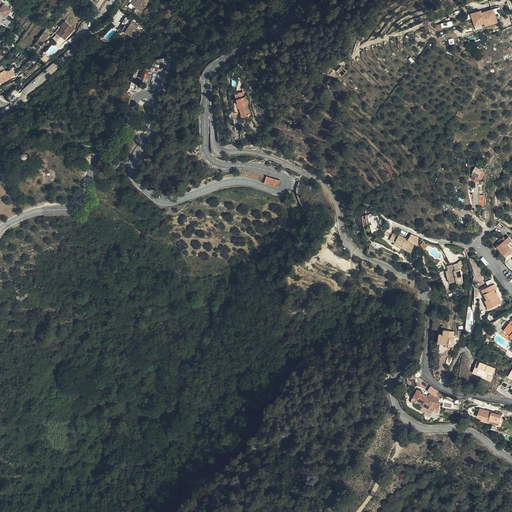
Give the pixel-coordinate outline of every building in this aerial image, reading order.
[(134,0),(131,4),(135,8),(135,7),(138,10),(145,3),(143,1),(144,0),(134,0)] [(4,2),(3,1),(0,5),(0,4),(0,17),(3,14),(4,14),(6,12),(10,7),(4,2)] [(498,22),(493,9),(481,13),(481,11),(471,14),(475,27),(485,24),(488,22),(489,25),(498,22)] [(3,14),(0,17),(0,21),(4,25),(11,16),(6,12),(4,14),(3,14)] [(124,15),(119,21),(122,23),(119,29),(132,38),(138,29),(135,27),(136,24),(124,15)] [(61,27),(57,32),(64,39),(73,27),(64,19),(59,25),(61,27)] [(435,25),(436,30),(453,26),(451,21),(435,25)] [(39,37),(43,40),(49,31),(45,28),(39,37)] [(43,40),(39,37),(34,44),(38,46),(43,40)] [(342,64),(341,64),(338,69),(344,74),(348,70),(342,64)] [(140,79),(146,80),(148,71),(142,70),(140,79)] [(0,81),(9,76),(6,71),(0,74),(0,81)] [(238,113),(240,118),(247,116),(244,105),(245,104),(243,97),(241,98),(240,93),(233,94),(234,99),(231,100),(235,114),(238,113)] [(485,171),(476,169),(479,171),(477,176),(474,175),(473,181),(480,182),(481,179),(483,179),(485,171)] [(266,177),(264,184),(278,187),(280,180),(266,177)] [(367,220),(372,233),(380,230),(374,213),(364,216),(366,220),(367,220)] [(402,243),(401,245),(410,250),(414,242),(405,236),(393,230),(389,237),(394,240),(395,239),(399,241),(399,242),(402,243)] [(408,237),(417,242),(418,235),(411,232),(408,237)] [(511,234),(511,233),(499,242),(505,250),(511,245),(511,234)] [(466,278),(463,265),(461,266),(460,260),(452,262),(451,260),(448,261),(449,267),(448,267),(450,276),(452,275),(452,279),(459,278),(459,280),(466,278)] [(494,282),(494,281),(492,276),(487,278),(489,284),(483,287),(491,305),(504,299),(497,286),(496,287),(494,282)] [(489,313),(492,319),(497,316),(497,314),(492,311),(491,309),(489,313)] [(441,330),(440,340),(450,341),(450,344),(454,345),(456,334),(455,334),(456,328),(446,326),(445,331),(441,330)] [(479,357),(474,370),(484,374),(483,376),(493,379),(496,371),(494,370),(497,365),(479,357)] [(422,399),(422,400),(421,402),(419,405),(422,406),(423,405),(430,409),(432,406),(439,395),(430,390),(428,393),(420,389),(421,387),(417,385),(412,392),(422,399)] [(421,402),(422,400),(422,399),(412,392),(410,395),(421,402)] [(496,418),(499,419),(502,412),(498,411),(498,413),(480,406),(477,414),(481,416),(481,417),(490,421),(491,418),(496,420),(496,418)]
